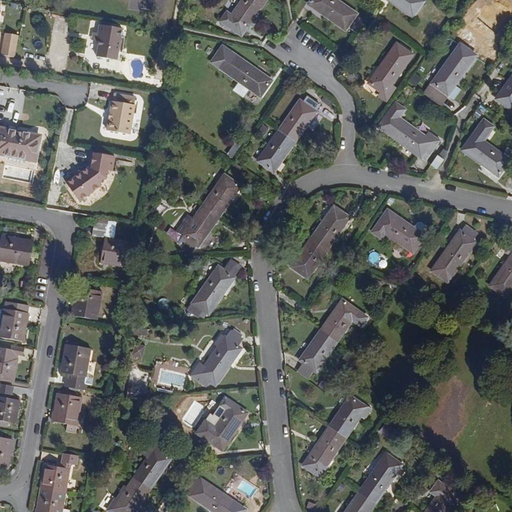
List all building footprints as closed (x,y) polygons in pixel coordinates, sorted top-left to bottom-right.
[(242,36),(266,0),(244,0),(233,16),(227,12),(221,21),(242,36)] [(357,15),(336,0),(312,0),(309,4),(346,30),(357,15)] [(425,2),(421,0),(387,0),(413,18),(425,2)] [(117,61),(123,29),(100,25),(97,42),(99,42),(97,57),(117,61)] [(0,54),(14,57),(19,36),(5,32),(0,54)] [(392,85),(413,56),(397,44),(369,83),(381,91),(382,92),(389,83),(392,85)] [(455,86),(476,57),(460,45),(430,87),(442,95),(444,92),(445,93),(452,83),(455,86)] [(272,81),(232,54),(222,69),(261,97),(272,81)] [(511,76),(495,99),(511,111),(511,76)] [(387,103),(397,89),(392,85),(389,83),(382,92),(381,91),(377,96),(387,103)] [(441,106),(448,95),(445,93),(444,92),(442,95),(430,87),(425,94),(441,106)] [(130,136),(136,106),(134,106),(136,99),(115,95),(114,102),(113,102),(110,113),(112,113),(110,120),(109,120),(107,131),(130,136)] [(333,103),(325,96),(321,101),(330,108),(333,103)] [(296,113),(303,103),(300,102),(293,111),(296,113)] [(274,172),(316,113),(303,103),(296,113),(293,111),(258,161),(274,172)] [(424,135),(399,118),(405,110),(396,104),(379,128),(422,158),(428,150),(432,153),(441,141),(427,131),(424,135)] [(500,154),(482,142),(492,128),(483,121),(462,150),(498,176),(510,159),(501,153),(500,154)] [(262,135),(268,127),(264,124),(258,131),(262,135)] [(36,158),(40,136),(0,128),(0,154),(26,160),(26,156),(36,158)] [(240,149),(245,141),(240,137),(234,145),(240,149)] [(106,178),(107,171),(111,172),(114,157),(112,157),(96,154),(91,153),(89,167),(66,183),(79,201),(100,186),(99,184),(106,178)] [(437,169),(444,160),(438,156),(431,165),(437,169)] [(220,188),(228,178),(225,176),(218,186),(220,188)] [(198,247),(241,187),(228,178),(220,188),(218,186),(187,228),(182,224),(176,232),(198,247)] [(314,268),(342,228),(340,226),(346,216),(333,207),(292,266),(305,276),(311,266),(314,268)] [(413,252),(428,230),(428,227),(420,222),(417,223),(414,228),(387,210),(372,233),(381,239),(385,233),(413,252)] [(342,228),(349,218),(346,216),(340,226),(342,228)] [(105,238),(108,225),(95,222),(93,236),(105,238)] [(478,234),(466,225),(461,233),(473,241),(478,234)] [(448,282),(476,243),(473,241),(461,233),(460,232),(432,271),(448,282)] [(31,257),(34,241),(2,236),(0,248),(0,261),(29,266),(31,257)] [(131,266),(135,244),(105,238),(104,248),(100,247),(100,250),(100,253),(102,255),(101,263),(124,267),(125,265),(131,266)] [(506,297),(511,288),(511,253),(490,286),(506,297)] [(235,279),(242,268),(231,261),(224,271),(235,279)] [(308,278),(314,268),(311,266),(305,276),(308,278)] [(209,315),(235,279),(224,271),(219,267),(193,304),(209,315)] [(97,321),(102,292),(77,287),(72,316),(97,321)] [(316,371),(352,320),(361,326),(367,318),(342,301),(300,360),(316,371)] [(0,337),(24,342),(29,313),(28,313),(29,306),(7,302),(6,309),(5,309),(4,309),(0,331),(0,337)] [(243,340),(231,332),(226,338),(238,347),(243,340)] [(216,386),(241,349),(238,347),(226,338),(222,335),(217,342),(221,345),(205,367),(201,365),(192,377),(203,384),(207,379),(216,386)] [(0,380),(14,383),(18,359),(16,359),(17,354),(24,355),(25,348),(0,343),(0,380)] [(86,377),(91,349),(78,347),(66,344),(61,373),(68,374),(66,387),(87,391),(89,378),(86,377)] [(0,420),(15,424),(20,400),(6,398),(7,392),(12,393),(13,386),(0,384),(0,386),(0,420)] [(127,393),(138,395),(139,385),(128,384),(127,393)] [(78,427),(83,398),(57,393),(52,422),(78,427)] [(331,460),(360,417),(357,415),(363,406),(350,397),(303,467),(320,478),(332,461),(331,460)] [(223,450),(247,414),(225,399),(220,406),(227,410),(215,426),(206,421),(197,434),(223,450)] [(360,417),(366,408),(363,406),(357,415),(360,417)] [(0,467),(8,469),(13,440),(0,437),(0,467)] [(114,458),(120,446),(112,442),(106,454),(114,458)] [(135,511),(171,460),(150,445),(144,453),(149,457),(119,500),(122,502),(116,511),(117,511),(135,511)] [(369,511),(396,474),(394,473),(400,464),(387,454),(345,511),(369,511)] [(75,465),(77,458),(63,456),(62,463),(75,465)] [(62,511),(70,469),(46,465),(36,511),(62,511)] [(438,478),(443,470),(437,466),(432,473),(438,478)] [(192,495),(202,481),(196,477),(187,491),(192,495)] [(463,493),(444,479),(441,484),(460,497),(463,493)] [(244,511),(245,511),(202,481),(192,495),(191,496),(214,511),(244,511)] [(449,511),(460,497),(441,484),(438,482),(431,492),(437,496),(425,511),(449,511)] [(117,511),(116,511),(122,502),(119,500),(116,498),(108,509),(113,511),(117,511)] [(316,511),(319,506),(308,502),(306,508),(315,511),(316,511)]
